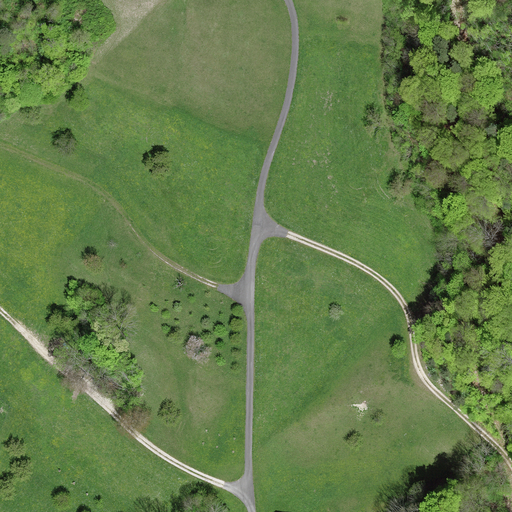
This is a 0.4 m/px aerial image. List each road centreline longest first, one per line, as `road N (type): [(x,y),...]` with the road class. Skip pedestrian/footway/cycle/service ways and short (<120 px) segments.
road 1 (track): [(251,511),(248,302),(261,190),(294,89),(293,0)]
road 2 (track): [(511,481),(502,455),(419,371),(403,299),(359,266),(257,226)]
road 3 (track): [(248,494),(153,451),(0,310)]
road 4 (track): [(248,302),(154,253),(98,190),(14,149)]
